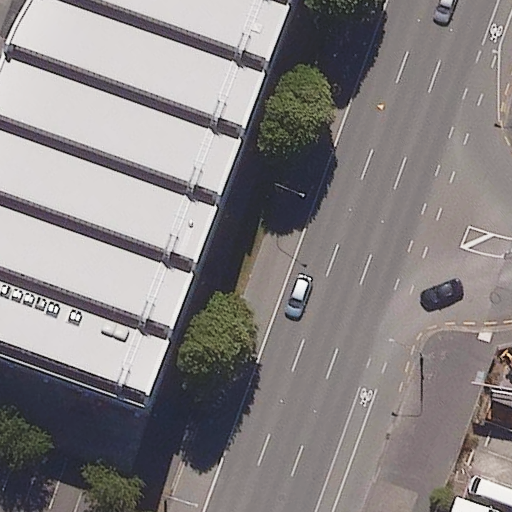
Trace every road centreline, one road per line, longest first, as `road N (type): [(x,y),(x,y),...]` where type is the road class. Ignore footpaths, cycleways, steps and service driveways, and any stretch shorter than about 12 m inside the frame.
road 1 (trunk): [(369,204),(261,511)]
road 2 (trunk): [(443,0),(369,204)]
road 3 (unclassified): [(511,242),(469,238),(369,204)]
